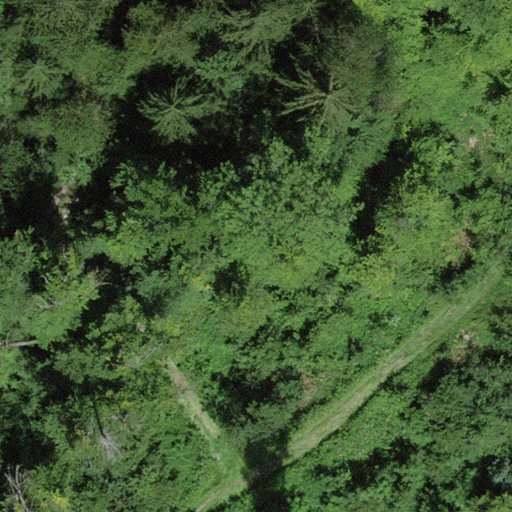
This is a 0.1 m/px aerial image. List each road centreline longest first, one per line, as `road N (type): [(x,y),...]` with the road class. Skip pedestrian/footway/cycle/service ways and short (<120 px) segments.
road 1 (track): [(511,238),(216,511)]
road 2 (track): [(269,0),(171,86),(0,281)]
road 3 (track): [(42,240),(217,390),(260,413),(313,418)]
